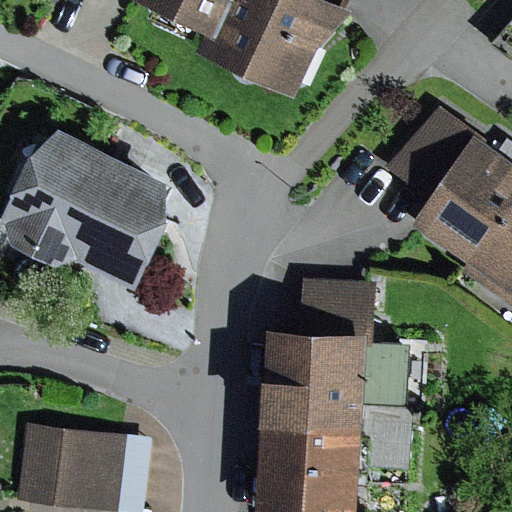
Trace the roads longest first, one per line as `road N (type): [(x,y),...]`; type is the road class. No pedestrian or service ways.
road 1 (residential): [(0,42),(215,145),(254,203),(202,424)]
road 2 (residential): [(0,343),(106,367),(202,424)]
